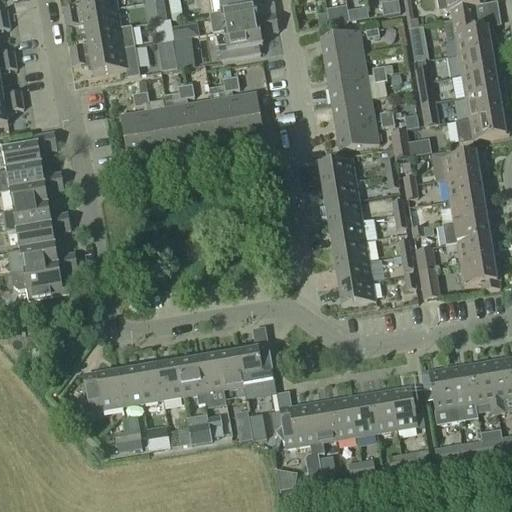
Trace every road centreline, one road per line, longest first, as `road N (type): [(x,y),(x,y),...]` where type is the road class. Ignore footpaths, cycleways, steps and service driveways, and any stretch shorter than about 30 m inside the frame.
road 1 (residential): [(302,298),(124,321),(102,308),(83,167)]
road 2 (residential): [(511,306),(349,333),(319,325),(302,298)]
road 3 (residential): [(83,167),(277,143)]
road 4 (residential): [(83,167),(78,111),(59,110),(42,0)]
road 5 (residential): [(302,298),(277,143)]
road 6 (residential): [(277,143),(294,129),(275,0)]
